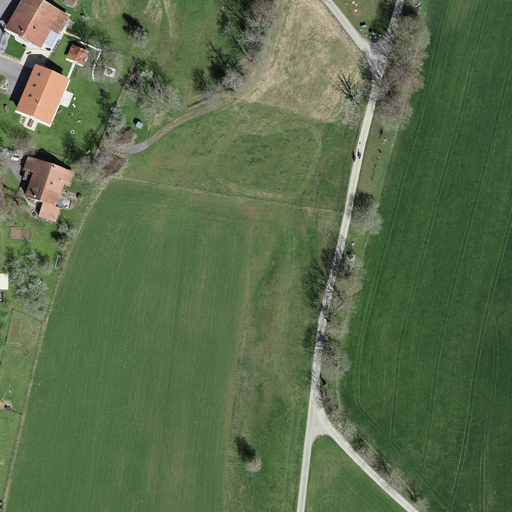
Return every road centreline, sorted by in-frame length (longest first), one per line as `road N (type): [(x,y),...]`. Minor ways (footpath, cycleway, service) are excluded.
road 1 (track): [(374,59),(299,511)]
road 2 (track): [(104,142),(124,154),(238,96),(255,79),(283,0)]
road 3 (residential): [(400,0),(374,59),(323,0)]
road 4 (track): [(413,511),(311,419)]
